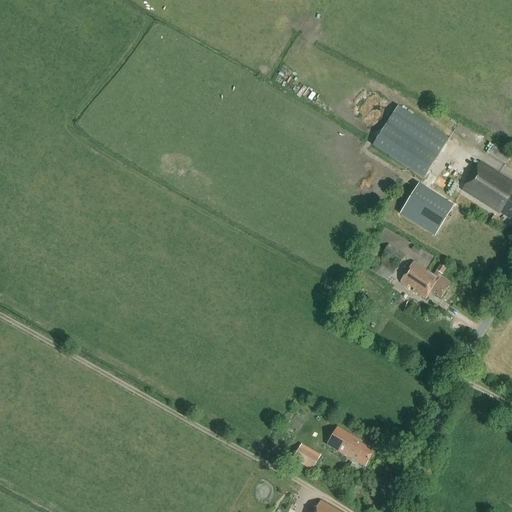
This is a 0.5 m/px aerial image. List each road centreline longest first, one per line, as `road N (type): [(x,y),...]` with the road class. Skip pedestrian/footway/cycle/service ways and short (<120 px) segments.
road 1 (track): [(0,312),(354,511)]
road 2 (tertiary): [(405,511),(452,382),(511,287)]
